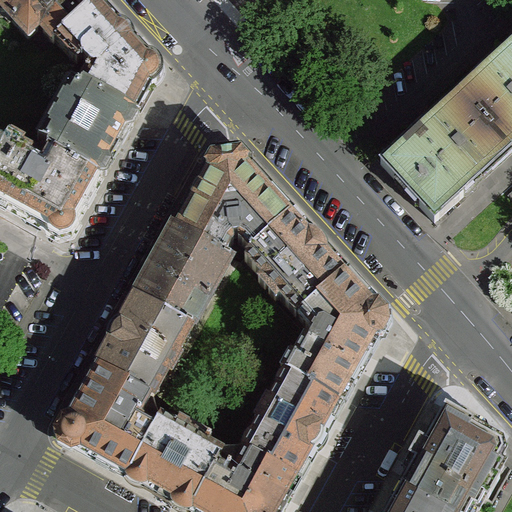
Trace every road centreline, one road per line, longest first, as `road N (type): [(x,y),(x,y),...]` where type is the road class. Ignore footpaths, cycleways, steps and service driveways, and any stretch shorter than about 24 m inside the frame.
road 1 (residential): [(236,75),(191,131),(5,458)]
road 2 (tertiary): [(236,75),(457,308)]
road 3 (residential): [(334,511),(457,308)]
